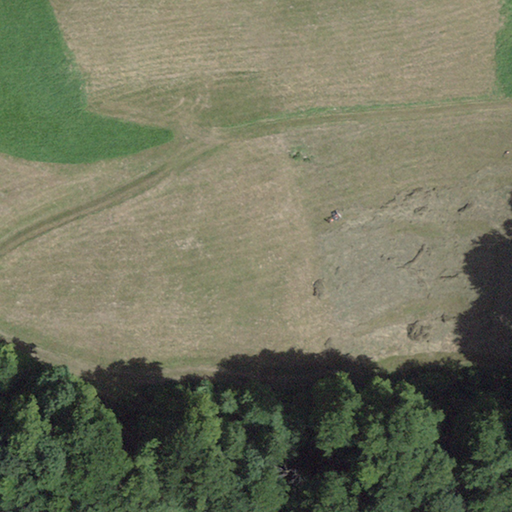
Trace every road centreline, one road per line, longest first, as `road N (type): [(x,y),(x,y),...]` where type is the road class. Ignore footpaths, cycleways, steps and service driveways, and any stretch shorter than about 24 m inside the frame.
road 1 (track): [(511,106),(333,119),(212,145),(0,249)]
road 2 (track): [(0,337),(128,378),(213,372),(281,382),(416,357),(511,361)]
